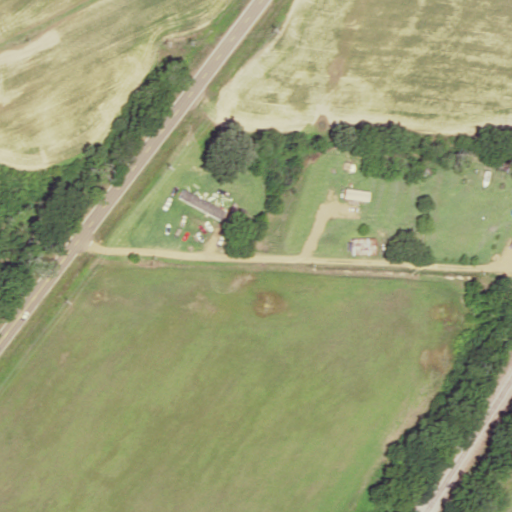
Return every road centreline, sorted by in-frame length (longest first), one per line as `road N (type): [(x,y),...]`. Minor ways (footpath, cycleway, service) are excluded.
road 1 (primary): [(0,338),(260,0)]
road 2 (residential): [(74,243),(495,269)]
